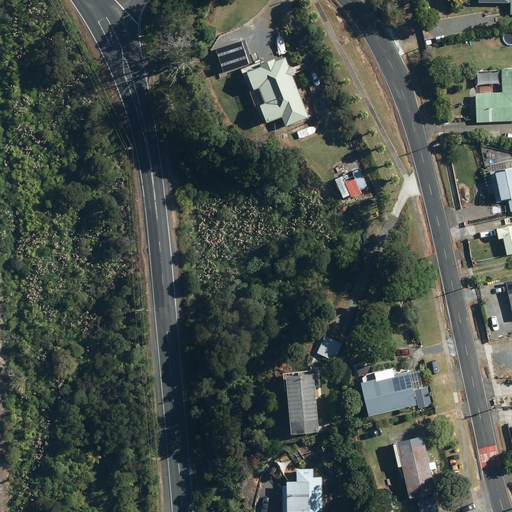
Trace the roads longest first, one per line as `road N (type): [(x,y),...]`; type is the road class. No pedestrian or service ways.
road 1 (unclassified): [(347,0),(392,67),(418,143),(503,511)]
road 2 (secondary): [(138,110),(154,193),(182,511)]
